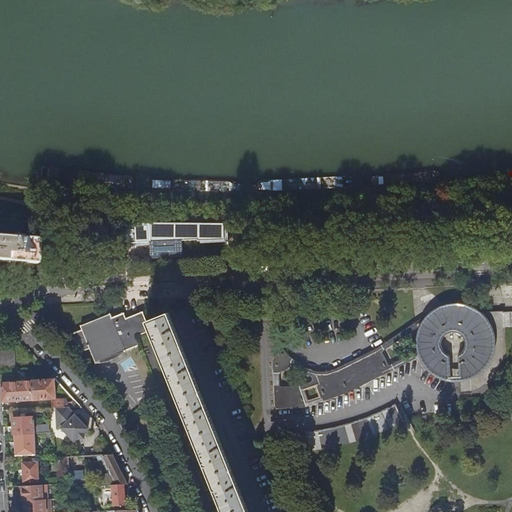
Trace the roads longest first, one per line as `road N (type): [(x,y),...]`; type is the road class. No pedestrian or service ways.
road 1 (residential): [(20,291),(511,266)]
road 2 (tertiary): [(12,311),(105,414),(152,511)]
